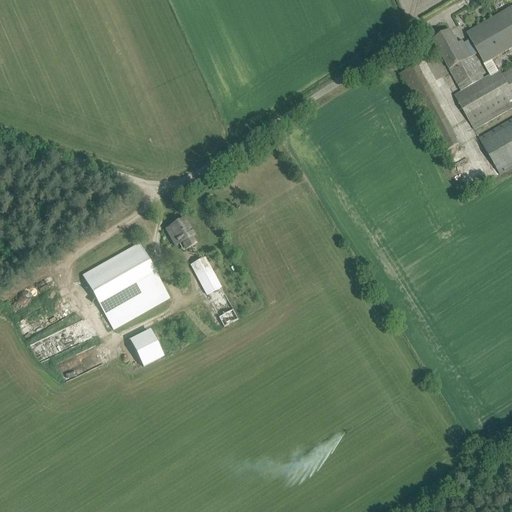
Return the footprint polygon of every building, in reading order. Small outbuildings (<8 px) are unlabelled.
[(511,7),(467,34),(490,74),(498,70),(491,60),(511,48),(511,7)] [(469,53),(463,41),(458,44),(451,30),(433,40),(447,65),(469,53)] [(469,53),(447,65),(462,91),(454,96),(472,126),(511,102),(511,69),(509,71),(501,76),(498,70),(483,78),(469,53)] [(436,101),(420,109),(423,113),(431,129),(446,121),(438,105),(436,101)] [(511,120),(476,141),(481,148),(484,147),(500,174),(511,167),(511,120)] [(195,236),(190,228),(185,219),(165,230),(175,248),(180,245),(184,252),(194,246),(190,239),(195,236)] [(140,244),(83,277),(86,282),(96,299),(113,330),(170,298),(140,244)] [(190,265),(224,328),(239,319),(206,257),(190,265)] [(150,330),(130,341),(144,368),(165,358),(164,357),(150,330)]
